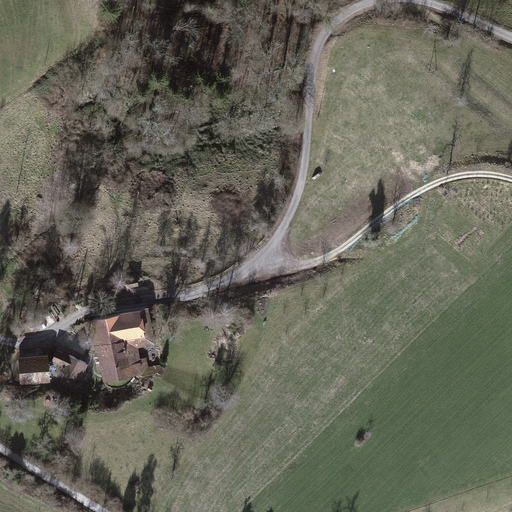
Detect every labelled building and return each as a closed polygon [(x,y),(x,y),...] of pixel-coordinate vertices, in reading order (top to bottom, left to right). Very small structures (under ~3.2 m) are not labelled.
[(126,288),(138,286),(137,277),(124,279),(126,288)] [(95,344),(103,380),(142,373),(136,345),(155,341),(148,304),(87,318),(92,345),(95,344)] [(81,379),(89,362),(57,347),(51,359),(63,365),(61,370),(81,379)] [(46,351),(16,354),(19,382),(49,379),(46,351)] [(52,395),(48,403),(59,409),(64,401),(52,395)]
